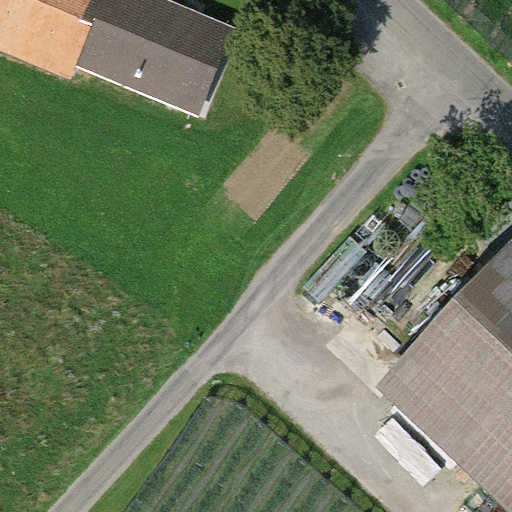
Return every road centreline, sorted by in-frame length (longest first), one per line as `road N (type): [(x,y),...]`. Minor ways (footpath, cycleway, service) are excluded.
road 1 (track): [(461,66),(233,335),(69,511)]
road 2 (unknown): [(233,335),(440,511)]
road 3 (unclassified): [(390,0),(511,114)]
